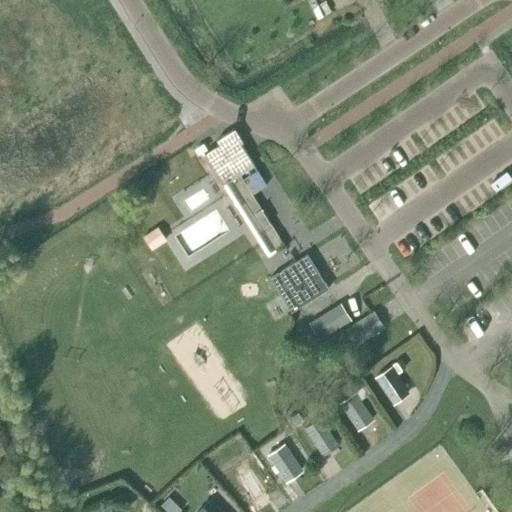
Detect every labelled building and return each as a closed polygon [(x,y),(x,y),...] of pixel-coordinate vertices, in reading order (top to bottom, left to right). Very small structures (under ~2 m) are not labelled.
[(11,0),(0,0),(0,184),(68,145),(82,169),(146,132),(127,99),(142,90),(105,26),(82,39),(59,0),(32,0),(17,9),(11,0)] [(221,144),(222,146),(235,167),(250,158),(236,135),(221,144)] [(184,150),(190,159),(197,155),(192,145),(184,150)] [(243,179),(240,173),(254,164),(250,158),(235,167),(222,146),(206,157),(237,206),(247,200),(255,212),(252,214),(262,228),(264,226),(278,248),(284,244),(253,194),(259,190),(249,175),(243,179)] [(142,234),(150,248),(166,238),(157,224),(142,234)] [(278,272),(270,277),(292,311),(303,303),(329,287),(307,253),(278,272)] [(321,337),(349,320),(340,304),(312,321),(321,337)] [(355,344),(382,327),(372,312),(345,329),(355,344)] [(406,366),(400,359),(393,364),(398,372),(406,366)] [(376,376),(393,401),(408,391),(390,365),(376,376)] [(357,390),(362,398),(369,393),(364,385),(357,390)] [(340,401),(358,427),(373,417),(355,391),(340,401)] [(287,419),(292,426),(302,420),(297,413),(287,419)] [(305,427),(322,453),(338,443),(320,417),(305,427)] [(269,453),(286,479),(301,469),(284,443),(269,453)] [(235,478),(252,504),(267,494),(250,467),(235,478)] [(197,511),(225,511),(211,498),(197,511)] [(171,504),(167,500),(162,505),(168,511),(179,511),(181,511),(173,502),(171,504)]
